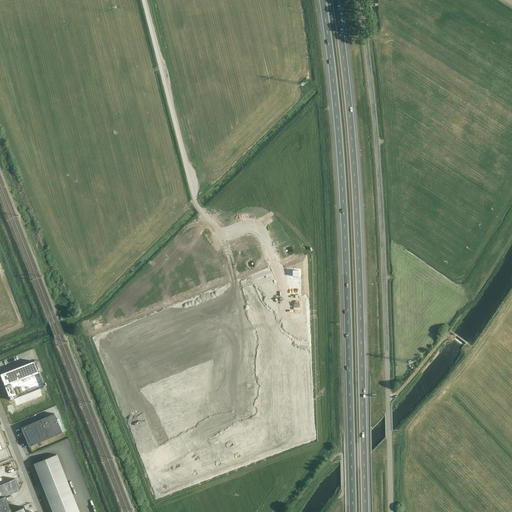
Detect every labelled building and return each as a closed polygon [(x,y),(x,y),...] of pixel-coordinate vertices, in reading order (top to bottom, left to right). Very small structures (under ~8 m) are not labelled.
[(1,378),(10,400),(44,387),(34,361),(14,369),(15,373),(1,378)] [(261,393),(249,397),(253,407),(265,403),(261,393)] [(244,399),(232,404),(236,414),(248,409),(244,399)] [(227,406),(216,410),(219,420),(231,416),(227,406)] [(202,416),(190,420),(194,430),(206,426),(202,416)] [(283,419),(260,428),(263,435),(286,426),(283,419)] [(40,420),(21,428),(29,447),(48,439),(40,420)] [(185,422),(174,426),(177,437),(189,432),(185,422)] [(257,429),(234,438),(237,445),(260,436),(257,429)] [(232,439),(209,448),(211,454),(234,445),(232,439)] [(62,443),(64,449),(71,446),(69,441),(62,443)] [(206,449),(183,458),(185,464),(209,455),(206,449)] [(79,511),(56,455),(33,464),(52,511),(79,511)] [(179,462),(168,466),(171,472),(181,468),(179,462)] [(0,511),(26,511),(24,507),(11,511),(4,496),(19,490),(15,479),(6,483),(4,478),(0,480),(0,511)] [(82,492),(84,498),(89,496),(85,485),(80,487),(82,492)]
